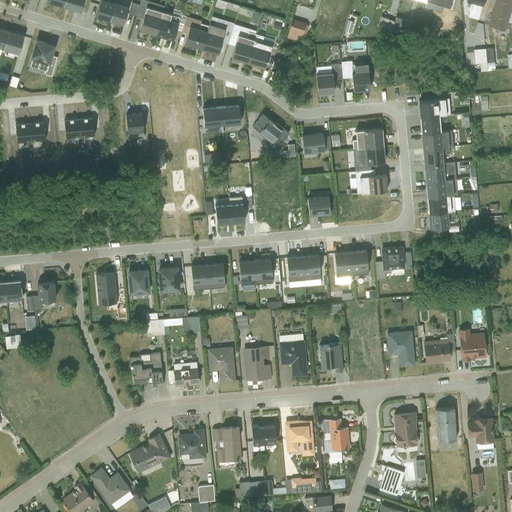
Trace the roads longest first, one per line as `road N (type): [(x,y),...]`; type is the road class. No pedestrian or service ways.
road 1 (residential): [(135,48),(259,86),(296,112),(398,109),(403,224)]
road 2 (residential): [(74,255),(403,224)]
road 3 (residential): [(367,393),(150,412),(124,424)]
road 4 (residential): [(124,424),(81,323),(74,255)]
road 5 (residential): [(135,48),(122,87),(110,94),(0,104)]
road 6 (residential): [(124,424),(0,511)]
road 7 (residential): [(0,7),(135,48)]
road 8 (residential): [(349,511),(371,440),(367,393)]
